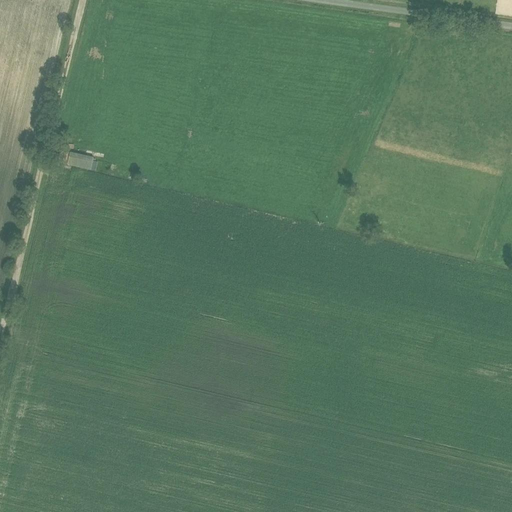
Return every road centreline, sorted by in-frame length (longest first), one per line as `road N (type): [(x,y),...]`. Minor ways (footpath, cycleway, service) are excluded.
road 1 (track): [(80,0),(0,327)]
road 2 (unclassified): [(511,26),(321,0)]
